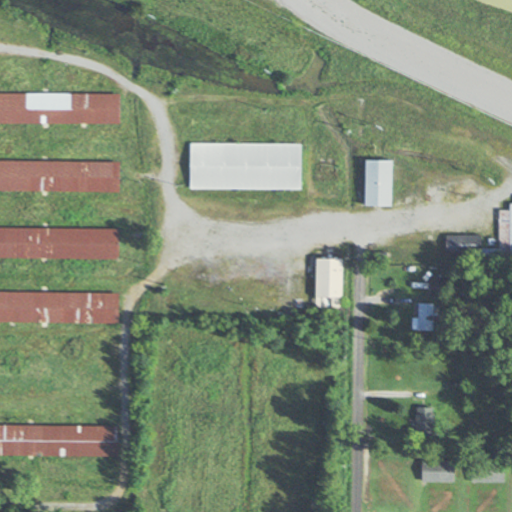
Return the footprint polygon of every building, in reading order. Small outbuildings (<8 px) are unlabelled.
[(0,124),(117,125),(117,94),(0,93),(0,124)] [(299,145),(299,191),(189,190),(189,143),(299,145)] [(117,162),(0,161),(0,191),(117,193),(117,162)] [(391,162),(363,161),(362,207),(390,207),(391,162)] [(511,247),(511,204),(508,204),(508,210),(498,210),(498,248),(511,247)] [(0,258),(116,259),(116,229),(0,227),(0,258)] [(446,236),(446,254),(476,254),(476,236),(446,236)] [(313,311),(341,311),(341,257),(313,257),(313,311)] [(116,293),(0,292),(0,322),(116,323),(116,293)] [(432,303),(415,303),(415,330),(432,330),(432,303)] [(430,407),(414,407),(414,428),(430,428),(430,407)] [(0,424),(0,455),(116,456),(116,426),(0,424)] [(453,481),(452,460),(419,460),(420,482),(453,481)] [(469,482),(502,482),(502,461),(469,461),(469,482)]
